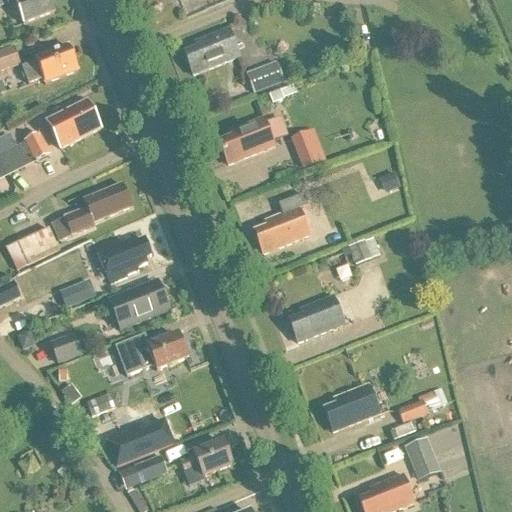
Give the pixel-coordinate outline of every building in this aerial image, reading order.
[(5,0),(0,0),(0,11),(9,9),(5,0)] [(21,0),(12,4),(22,29),(54,17),(47,0),(21,0)] [(196,53),(183,58),(192,81),(239,62),(228,34),(194,48),(196,53)] [(34,63),(35,66),(21,72),(27,89),(41,83),(43,88),(77,75),(67,50),(34,63)] [(14,51),(0,56),(0,77),(21,70),(14,51)] [(276,67),(246,78),(254,99),(284,87),(276,67)] [(95,118),(96,115),(91,106),(89,105),(86,106),(46,126),(59,154),(100,134),(92,119),(95,118)] [(230,141),(218,146),(227,169),(273,151),(262,122),(228,135),(230,141)] [(302,173),(328,164),(317,130),(291,139),(302,173)] [(24,145),(35,167),(50,159),(40,139),(38,140),(37,139),(24,145)] [(0,160),(0,167),(8,182),(29,171),(18,151),(0,160)] [(91,227),(130,212),(121,190),(82,205),(85,213),(50,227),(58,245),(93,231),(91,227)] [(265,231),(253,235),(262,259),(309,241),(298,214),(307,210),(302,199),(276,208),(280,219),(263,225),(265,231)] [(49,233),(6,253),(16,276),(60,255),(49,233)] [(146,267),(144,262),(150,260),(143,244),(131,248),(130,245),(118,250),(115,244),(94,253),(108,288),(126,281),(125,279),(137,274),(136,271),(146,267)] [(349,255),(356,272),(372,265),(365,248),(349,255)] [(59,293),(67,312),(96,299),(88,281),(59,293)] [(166,314),(155,286),(107,306),(118,333),(166,314)] [(298,315),(300,320),(288,324),(297,348),(344,329),(333,301),(298,315)] [(58,370),(83,360),(75,338),(49,348),(58,370)] [(156,375),(186,363),(185,361),(188,360),(184,348),(181,350),(177,340),(149,351),(145,340),(115,352),(127,380),(154,370),(156,375)] [(368,391),(333,404),(335,409),(323,414),(330,432),(330,431),(333,437),(338,434),(379,419),(368,391)] [(113,397),(87,408),(93,421),(119,411),(113,397)] [(403,429),(428,419),(422,405),(397,415),(403,429)] [(164,425),(105,448),(115,470),(173,449),(164,425)] [(440,477),(426,443),(404,452),(418,486),(440,477)] [(183,477),(191,474),(198,471),(201,481),(230,470),(221,446),(192,457),(193,460),(178,465),(183,477)] [(141,489),(168,478),(161,460),(134,471),(141,489)] [(403,480),(362,495),(364,500),(358,503),(362,511),(403,511),(414,508),(403,480)]
